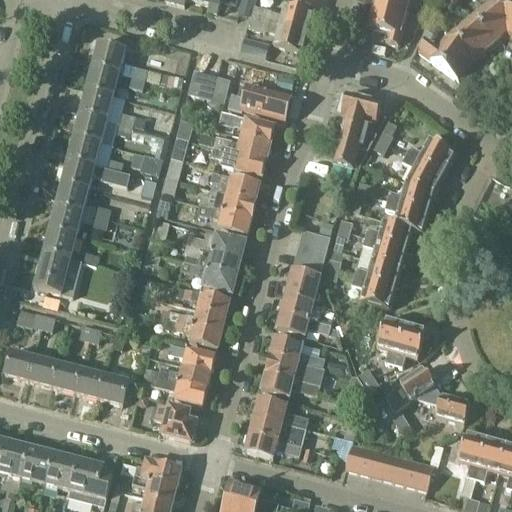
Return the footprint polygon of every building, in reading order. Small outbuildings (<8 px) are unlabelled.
[(175,8),(176,0),(167,0),(166,6),(175,8)] [(198,0),(176,0),(175,8),(184,11),(186,3),(197,6),(198,0)] [(198,0),(197,6),(210,9),(208,17),(217,20),(221,6),(235,9),(237,0),(198,0)] [(243,0),(239,17),(250,20),(309,35),(314,15),(285,7),(282,19),(272,16),(272,14),(254,10),(256,0),(243,0)] [(411,0),(376,0),(375,7),(408,15),(411,0)] [(457,6),(451,0),(444,0),(442,2),(449,12),(457,6)] [(507,40),(505,1),(497,3),(472,23),(490,54),(507,40)] [(408,15),(375,7),(369,31),(392,37),(389,47),(399,49),(408,15)] [(309,35),(250,20),(247,31),(266,36),(267,34),(277,37),(274,48),(303,56),(309,35)] [(490,54),(472,23),(447,43),(472,67),(490,54)] [(270,48),(246,42),(242,55),(266,62),(270,48)] [(472,67),(447,43),(439,53),(428,45),(420,57),(459,85),(472,67)] [(93,70),(120,78),(127,54),(99,47),(93,70)] [(114,101),(120,78),(93,70),(87,94),(114,101)] [(132,80),(145,84),(148,74),(134,70),(132,80)] [(200,100),(206,78),(194,75),(188,97),(200,100)] [(212,103),(217,81),(206,78),(200,100),(212,103)] [(145,84),(132,80),(129,90),(142,94),(145,84)] [(223,106),(229,86),(229,84),(217,81),(212,103),(223,106)] [(290,112),(291,107),(290,104),(291,101),(261,93),(258,105),(248,103),(245,114),(255,117),(285,124),(287,113),(290,112)] [(108,124),(114,101),(87,94),(80,117),(108,124)] [(346,119),(342,131),(371,139),(375,127),(377,127),(382,106),(347,97),(342,118),(346,119)] [(102,147),(108,124),(80,117),(74,140),(102,147)] [(119,128),(133,131),(136,121),(121,117),(119,128)] [(244,135),(243,139),(271,147),(275,131),(238,121),(223,118),(220,129),(244,135)] [(181,125),(177,140),(189,144),(193,128),(181,125)] [(130,142),(133,131),(119,128),(116,138),(130,142)] [(134,131),(131,140),(153,146),(158,147),(156,155),(154,162),(163,164),(167,150),(169,141),(168,141),(134,131)] [(377,140),(371,139),(342,131),(333,167),(359,174),(362,167),(377,140)] [(383,138),(378,145),(389,151),(393,144),(394,141),(384,135),(383,138)] [(271,147),(243,139),(241,147),(217,141),(215,150),(267,164),(271,147)] [(96,171),(96,170),(102,147),(74,140),(68,163),(96,171)] [(177,140),(171,162),(183,165),(189,144),(177,140)] [(389,151),(378,145),(374,153),(385,159),(389,151)] [(406,160),(445,181),(456,160),(429,146),(420,161),(410,155),(406,160)] [(267,164),(215,150),(212,161),(225,164),(223,171),(262,181),(267,164)] [(141,176),(159,181),(163,164),(154,162),(145,160),(141,176)] [(412,174),(405,186),(435,199),(445,181),(406,160),(402,168),(412,174)] [(171,162),(166,182),(178,185),(183,165),(171,162)] [(68,163),(62,186),(90,194),(93,180),(102,182),(101,185),(128,192),(131,179),(96,170),(96,171),(68,163)] [(211,193),(256,204),(260,189),(213,177),(211,187),(213,187),(211,193)] [(162,198),(173,201),(174,201),(178,185),(166,182),(162,198)] [(145,184),(141,199),(153,202),(157,187),(145,184)] [(84,217),(90,194),(62,186),(56,210),(84,217)] [(359,186),(356,195),(368,199),(371,190),(359,186)] [(390,197),(387,205),(399,210),(429,219),(435,199),(405,186),(402,200),(390,197)] [(256,204),(211,193),(209,202),(203,201),(201,209),(252,222),(256,204)] [(368,199),(356,195),(353,204),(365,208),(368,199)] [(173,201),(162,198),(156,220),(167,223),(173,201)] [(398,217),(395,228),(413,235),(423,238),(429,219),(399,210),(387,205),(385,214),(398,217)] [(252,222),(201,209),(198,219),(221,225),(219,231),(248,238),(252,222)] [(78,240),(84,217),(56,210),(50,233),(78,240)] [(94,220),(109,224),(112,214),(97,210),(94,220)] [(106,234),(109,224),(94,220),(92,231),(106,234)] [(341,224),(338,234),(350,237),(353,227),(341,224)] [(368,233),(365,242),(378,246),(407,255),(413,235),(395,228),(385,225),(381,237),(368,233)] [(165,244),(169,228),(160,226),(156,242),(165,244)] [(71,263),(78,240),(50,233),(44,256),(71,263)] [(350,237),(338,234),(336,243),(347,247),(350,237)] [(300,247),(328,254),(331,242),(303,235),(300,247)] [(189,239),(187,249),(241,262),(245,245),(207,236),(205,243),(189,239)] [(378,246),(365,242),(363,251),(376,254),(372,266),(401,274),(407,255),(378,246)] [(150,245),(147,257),(157,259),(160,248),(150,245)] [(328,254),(300,247),(297,259),(325,266),(328,254)] [(189,259),(187,267),(208,272),(237,279),(241,262),(187,249),(185,258),(189,259)] [(71,263),(44,256),(34,292),(62,299),(71,263)] [(82,267),(97,270),(99,260),(85,256),(82,267)] [(157,259),(147,257),(142,277),(151,279),(157,259)] [(325,266),(297,259),(295,271),(322,277),(325,266)] [(330,264),(327,273),(339,277),(342,267),(330,264)] [(232,298),(237,279),(208,272),(187,267),(183,266),(180,275),(204,281),(202,290),(232,298)] [(356,273),(354,281),(395,294),(401,274),(372,266),(369,276),(356,273)] [(339,277),(327,273),(324,283),(336,286),(339,277)] [(286,301),(314,308),(321,282),(293,274),(291,282),(286,301)] [(395,294),(354,281),(351,290),(364,294),(361,305),(389,313),(395,294)] [(155,285),(144,283),(140,299),(151,301),(155,285)] [(198,313),(226,320),(231,304),(177,290),(175,299),(200,305),(198,313)] [(286,301),(282,318),(331,330),(332,326),(320,323),(321,318),(312,316),(314,308),(286,301)] [(170,315),(169,323),(177,325),(222,336),(226,320),(198,313),(196,322),(170,315)] [(43,333),(47,321),(37,318),(34,331),(43,333)] [(282,318),(277,335),(305,343),(307,334),(328,339),(330,332),(331,330),(282,318)] [(47,321),(43,333),(52,335),(56,323),(47,321)] [(166,333),(191,339),(190,345),(218,353),(222,336),(177,325),(169,323),(168,323),(166,333)] [(396,370),(408,329),(388,323),(379,352),(391,355),(388,367),(396,370)] [(408,329),(396,370),(405,372),(408,360),(420,364),(428,335),(408,329)] [(89,346),(92,332),(83,330),(79,344),(89,346)] [(92,332),(89,346),(98,349),(102,335),(92,332)] [(330,332),(328,339),(340,342),(337,334),(330,332)] [(122,355),(126,341),(115,338),(112,352),(122,355)] [(153,341),(151,350),(160,352),(162,344),(153,341)] [(271,361),(299,368),(322,374),(325,364),(301,358),(303,350),(276,343),(271,361)] [(186,362),(184,369),(212,377),(216,359),(171,348),(169,357),(186,362)] [(29,385),(35,361),(11,355),(5,379),(29,385)] [(52,391),(58,367),(35,361),(29,385),(52,391)] [(299,368),(271,361),(266,378),(320,392),(319,392),(322,383),(296,376),(299,368)] [(76,397),(82,373),(58,367),(52,391),(76,397)] [(160,373),(158,381),(179,386),(208,393),(212,377),(184,369),(182,378),(160,373)] [(99,404),(106,379),(82,373),(76,397),(99,404)] [(400,414),(410,407),(411,408),(417,404),(439,410),(442,401),(424,373),(399,390),(406,400),(395,407),(400,414)] [(363,388),(373,382),(368,374),(358,380),(363,388)] [(317,401),(320,392),(266,378),(261,396),(289,403),(292,394),(312,399),(317,401)] [(106,379),(99,404),(123,410),(129,386),(106,379)] [(154,380),(151,392),(166,396),(166,395),(177,397),(175,403),(204,410),(208,393),(179,386),(158,381),(154,380)] [(373,382),(363,388),(368,397),(379,390),(373,382)] [(348,399),(348,400),(364,404),(366,396),(360,387),(355,386),(351,389),(349,399),(348,399)] [(364,404),(348,400),(345,411),(361,415),(364,404)] [(442,401),(439,410),(436,421),(464,430),(470,409),(442,401)] [(255,421),(308,435),(311,426),(285,419),(287,410),(260,403),(255,421)] [(166,425),(163,438),(192,445),(192,444),(195,442),(196,437),(194,434),(197,425),(188,423),(190,414),(158,406),(154,422),(166,425)] [(391,424),(396,432),(407,426),(401,417),(391,424)] [(308,435),(255,421),(250,439),(303,453),(308,435)] [(358,426),(358,429),(368,431),(370,425),(359,422),(358,426)] [(349,424),(344,444),(353,447),(358,429),(358,426),(349,424)] [(412,434),(407,426),(396,432),(402,441),(412,434)] [(475,484),(476,485),(487,444),(466,438),(458,467),(470,470),(467,482),(475,484)] [(303,453),(250,439),(246,456),(274,464),(276,455),(301,461),(303,453)] [(349,464),(353,450),(354,447),(353,447),(344,444),(335,442),(332,452),(339,454),(337,461),(349,464)] [(0,476),(21,482),(29,451),(4,444),(0,458),(0,476)] [(485,487),(489,475),(500,478),(508,449),(487,444),(476,485),(485,487)] [(507,493),(511,494),(511,450),(508,449),(500,478),(511,481),(507,493)] [(358,477),(365,453),(353,450),(349,464),(347,474),(358,477)] [(45,488),(53,457),(29,451),(21,482),(45,488)] [(310,467),(313,455),(305,453),(303,465),(310,467)] [(370,480),(376,457),(365,453),(358,477),(370,480)] [(70,494),(78,463),(53,457),(45,488),(70,494)] [(376,457),(370,480),(381,483),(388,460),(376,457)] [(388,460),(381,483),(393,486),(399,463),(388,460)] [(80,464),(78,463),(70,494),(71,495),(70,501),(105,510),(113,480),(102,477),(104,470),(93,467),(92,464),(83,461),(80,464)] [(399,463),(393,486),(404,489),(411,466),(399,463)] [(138,470),(135,480),(178,490),(183,473),(155,466),(146,464),(144,472),(138,470)] [(411,466),(404,489),(416,492),(422,469),(411,466)] [(138,470),(124,467),(122,477),(127,478),(135,480),(138,470)] [(422,469),(416,492),(428,495),(434,472),(422,469)] [(178,490),(135,480),(127,478),(125,488),(132,490),(132,488),(148,492),(146,500),(174,507),(178,490)] [(470,503),(476,485),(475,484),(467,482),(462,501),(470,503)] [(114,495),(121,497),(123,488),(117,486),(114,495)] [(233,486),(228,504),(256,511),(309,511),(311,508),(295,504),(292,511),(285,511),(261,505),(263,494),(233,486)] [(172,511),(174,507),(146,500),(144,509),(128,505),(126,511),(172,511)] [(461,501),(457,511),(467,511),(470,503),(462,501),(461,501)] [(467,511),(478,511),(480,506),(470,503),(467,511)]
